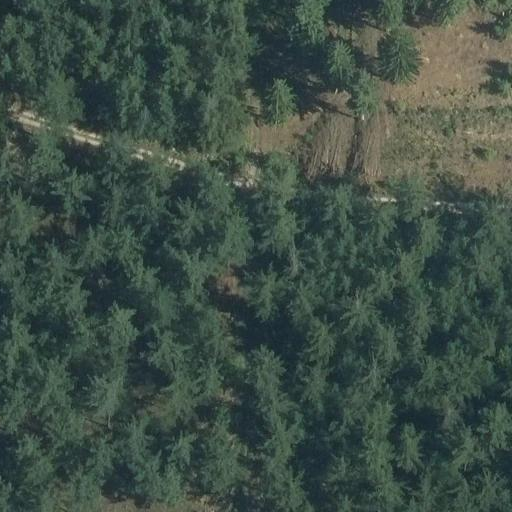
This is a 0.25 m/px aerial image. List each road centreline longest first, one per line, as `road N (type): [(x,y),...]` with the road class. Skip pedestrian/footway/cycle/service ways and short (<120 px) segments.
road 1 (track): [(0,106),(258,188),(511,201)]
road 2 (track): [(241,511),(268,0)]
